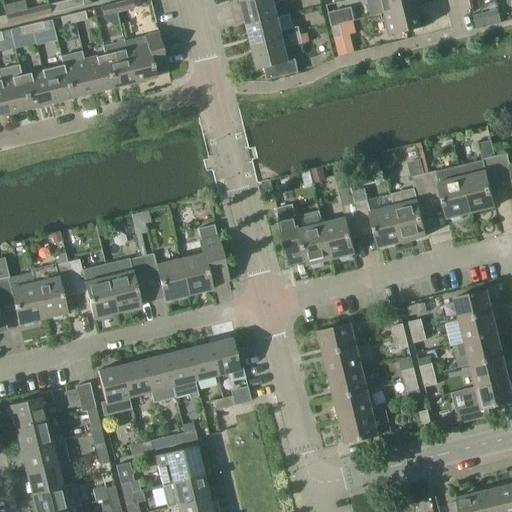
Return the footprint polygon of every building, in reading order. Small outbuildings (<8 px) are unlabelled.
[(50,13),(71,7),(69,0),(66,0),(48,5),(50,13)] [(252,0),(241,3),(247,25),(278,17),(274,3),(287,0),(252,0)] [(380,0),(384,13),(417,5),(415,0),(380,0)] [(114,4),(102,7),(104,15),(116,12),(114,4)] [(28,18),(50,13),(48,5),(26,10),(28,18)] [(417,5),(384,13),(389,35),(422,27),(417,5)] [(443,8),(422,13),(425,25),(445,20),(443,8)] [(496,9),(473,15),(476,29),(500,23),(496,9)] [(7,23),(28,18),(26,10),(5,15),(7,23)] [(73,14),(75,22),(86,19),(84,11),(73,14)] [(328,14),(331,26),(339,24),(337,12),(328,14)] [(62,25),(75,22),(73,14),(60,17),(62,25)] [(247,25),(252,47),(283,39),(300,35),(298,27),(291,28),(288,15),(278,17),(247,25)] [(30,25),(32,33),(44,30),(42,22),(30,25)] [(331,26),(335,38),(342,37),(339,24),(331,26)] [(20,36),(32,33),(30,25),(18,28),(20,36)] [(123,40),(125,49),(133,82),(155,76),(153,67),(166,64),(158,32),(144,35),(123,40)] [(258,69),(265,68),(268,82),(299,74),(295,59),(288,61),(285,47),(302,43),(300,35),(283,39),(252,47),(258,69)] [(105,54),(113,87),(133,82),(125,49),(123,40),(122,39),(117,41),(117,43),(103,47),(105,54)] [(71,97),(92,92),(84,59),(82,51),(61,56),(62,64),(71,97)] [(92,92),(113,87),(105,54),(84,59),(92,92)] [(49,102),(71,97),(62,64),(41,70),(49,102)] [(28,107),(20,75),(17,65),(0,68),(0,81),(7,112),(28,107)] [(28,107),(49,102),(41,70),(20,75),(28,107)] [(495,157),(503,189),(511,186),(511,164),(510,165),(507,154),(495,157)] [(483,160),(459,166),(471,213),(495,207),(491,192),(503,189),(495,157),(483,160)] [(436,171),(423,174),(431,207),(432,207),(444,204),(447,219),(449,218),(453,221),(461,219),(463,215),(471,213),(459,166),(436,171)] [(391,194),(393,206),(402,242),(426,236),(419,210),(431,207),(423,174),(411,177),(414,189),(391,194)] [(346,217),(321,223),(330,260),(339,258),(342,261),(350,259),(352,255),(354,254),(351,239),(363,236),(355,203),(352,192),(351,189),(339,192),(346,217)] [(365,189),(352,192),(355,203),(363,236),(374,233),(378,248),(402,242),(393,206),(370,212),(365,189)] [(276,209),(287,258),(305,254),(307,265),(310,265),(313,268),(322,266),(323,261),(330,260),(321,223),(319,213),(295,218),(291,205),(276,209)] [(202,254),(179,259),(187,295),(211,289),(207,274),(220,271),(212,239),(211,239),(208,226),(196,228),(203,254),(202,254)] [(141,256),(140,256),(148,289),(160,286),(164,300),(187,295),(179,259),(156,265),(153,253),(141,256)] [(136,292),(148,289),(140,256),(128,259),(131,271),(107,277),(116,313),(140,307),(136,292)] [(116,313),(107,277),(84,282),(79,259),(66,262),(74,295),(83,293),(86,304),(89,303),(93,318),(116,313)] [(54,264),(30,270),(34,284),(43,320),(51,318),(53,320),(61,318),(62,315),(67,314),(63,298),(74,295),(66,262),(54,265),(54,264)] [(0,278),(0,300),(3,312),(15,309),(19,325),(22,324),(24,327),(32,325),(33,322),(43,320),(34,284),(11,289),(10,289),(7,277),(0,278)] [(453,298),(459,321),(492,313),(486,290),(453,298)] [(465,344),(498,335),(492,313),(459,321),(465,344)] [(411,333),(423,330),(421,319),(408,322),(411,333)] [(324,354),(356,346),(351,323),(318,331),(324,354)] [(393,337),(405,334),(402,324),(390,327),(393,337)] [(423,330),(411,333),(413,343),(426,340),(423,330)] [(405,334),(393,337),(395,348),(408,344),(405,334)] [(457,369),(470,366),(503,358),(498,335),(465,344),(451,347),(457,369)] [(208,343),(216,375),(227,372),(228,380),(244,376),(242,367),(239,368),(232,337),(208,343)] [(194,380),(216,375),(208,343),(186,349),(194,380)] [(329,376),(362,368),(356,346),(324,354),(329,376)] [(198,395),(194,380),(186,349),(164,354),(175,397),(188,393),(189,397),(198,395)] [(152,402),(175,397),(164,354),(142,360),(150,391),(152,402)] [(476,388),(509,380),(503,358),(470,366),(476,388)] [(127,397),(150,391),(142,360),(120,365),(127,397)] [(422,377),(435,374),(432,363),(419,367),(422,377)] [(130,408),(127,397),(120,365),(97,371),(105,401),(101,402),(104,414),(130,408)] [(335,399),(367,390),(362,368),(329,376),(335,399)] [(403,382),(416,379),(413,368),(401,371),(403,382)] [(435,374),(422,377),(425,387),(437,384),(435,374)] [(416,379),(403,382),(406,392),(419,388),(416,379)] [(470,410),(456,413),(459,425),(490,417),(488,409),(511,403),(511,391),(509,380),(476,388),(465,391),(470,410)] [(89,383),(75,386),(81,411),(95,408),(89,383)] [(371,403),(388,398),(385,386),(368,391),(371,403)] [(14,428),(46,420),(43,405),(52,402),(49,390),(37,393),(38,397),(9,405),(14,428)] [(340,421),(373,413),(367,390),(335,399),(340,421)] [(222,398),(224,408),(235,405),(234,403),(232,396),(222,398)] [(214,410),(224,408),(222,398),(212,401),(214,410)] [(95,408),(81,411),(81,412),(85,411),(91,432),(100,430),(95,408)] [(420,425),(430,423),(427,410),(416,413),(420,425)] [(373,413),(340,421),(346,444),(379,436),(373,413)] [(20,450),(52,442),(46,420),(14,428),(20,450)] [(183,432),(185,442),(196,439),(194,430),(183,432)] [(164,447),(185,442),(183,432),(161,438),(164,447)] [(141,453),(164,447),(161,438),(139,443),(141,453)] [(68,462),(63,439),(52,442),(20,450),(25,472),(57,464),(68,462)] [(96,454),(106,452),(103,442),(94,444),(96,454)] [(131,455),(141,453),(139,443),(129,446),(131,455)] [(162,485),(203,475),(196,446),(154,456),(162,485)] [(106,452),(96,454),(99,465),(108,462),(106,452)] [(31,494),(63,486),(57,464),(25,472),(31,494)] [(113,482),(123,479),(119,464),(109,466),(113,482)] [(167,508),(177,505),(209,497),(203,475),(162,485),(167,508)] [(120,484),(122,495),(132,493),(139,491),(136,480),(120,484)] [(63,486),(31,494),(35,511),(53,511),(68,508),(79,506),(74,484),(63,486)] [(511,511),(511,484),(499,488),(504,511),(511,511)] [(107,499),(117,496),(114,486),(105,488),(107,499)] [(504,511),(499,488),(478,493),(482,511),(504,511)] [(122,495),(125,505),(144,501),(141,490),(139,491),(132,493),(122,495)] [(482,511),(478,493),(456,498),(457,501),(447,504),(448,511),(482,511)] [(117,496),(107,499),(110,509),(119,507),(117,496)] [(178,511),(212,511),(209,497),(177,505),(178,511)]
